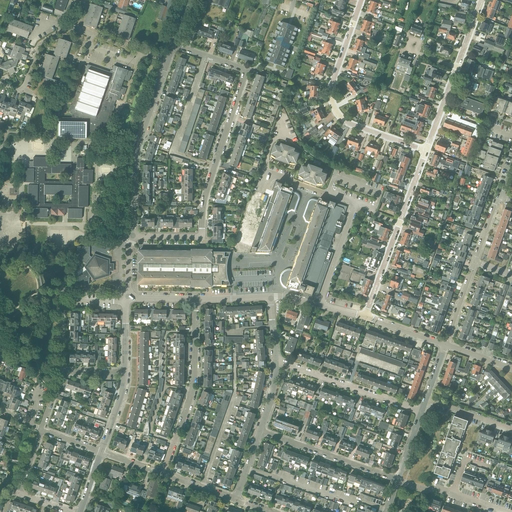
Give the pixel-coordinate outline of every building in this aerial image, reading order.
[(62,0),(57,0),(57,3),(54,9),(64,13),(68,2),(63,0),(62,0)] [(126,10),(128,0),(119,0),(118,7),(126,10)] [(169,0),(167,7),(162,5),(157,19),(167,22),(172,9),(175,0),(173,0),(169,0)] [(214,0),(214,4),(228,9),(230,0),(214,0)] [(468,8),(469,2),(467,1),(467,0),(462,0),(461,6),(464,7),(464,8),(464,9),(464,10),(465,10),(466,10),(467,10),(468,9),(468,8)] [(334,7),(345,11),(345,10),(346,7),(345,7),(346,5),(336,1),(334,7)] [(136,18),(137,15),(103,3),(102,6),(136,18)] [(488,7),(497,11),(498,11),(500,7),(497,6),(489,3),(488,7)] [(89,28),(89,27),(95,29),(102,8),(91,4),(83,26),(89,28)] [(44,5),(42,10),(52,14),(54,8),(44,5)] [(332,14),(343,17),(345,11),(334,7),(332,14)] [(367,12),(374,14),(374,16),(377,17),(378,14),(375,13),(376,9),(369,7),(367,12)] [(486,12),(484,17),(494,20),(495,21),(496,18),(493,17),(494,15),(486,12)] [(466,15),(456,13),(454,22),(464,25),(466,15)] [(117,36),(122,38),(122,39),(128,41),(135,19),(123,15),(117,36)] [(3,35),(9,19),(6,17),(0,34),(3,35)] [(33,27),(11,19),(6,31),(27,38),(29,32),(31,33),(33,27)] [(329,23),(332,24),(331,27),(338,30),(340,24),(333,22),(333,20),(330,19),(329,23)] [(371,23),(364,20),(362,26),(369,28),(371,25),(374,26),(375,23),(376,23),(376,24),(382,25),(383,22),(378,20),(377,20),(372,19),(371,22),(371,23)] [(193,29),(197,30),(196,33),(197,34),(196,35),(199,36),(200,35),(207,37),(209,30),(198,26),(200,21),(196,20),(193,29)] [(452,21),(443,20),(442,28),(450,29),(452,21)] [(298,28),(288,25),(281,22),(275,36),(276,37),(275,41),(274,41),(266,61),(283,68),(290,50),(289,50),(290,45),(291,46),(298,28)] [(490,34),(493,25),(487,22),(486,23),(482,22),(481,26),(480,26),(479,29),(480,29),(480,30),(490,34)] [(413,24),(410,32),(421,36),(423,30),(426,31),(428,25),(425,24),(423,28),(413,24)] [(360,31),(367,34),(367,35),(370,36),(371,33),(368,32),(369,28),(362,26),(360,31)] [(210,28),(209,30),(207,37),(213,39),(214,39),(216,39),(219,31),(210,28)] [(318,33),(314,32),(313,33),(328,37),(329,34),(324,33),(325,30),(320,29),(318,33)] [(446,34),(445,40),(450,41),(451,39),(454,40),(456,34),(450,32),(450,30),(448,29),(447,33),(446,33),(446,34)] [(401,48),(405,38),(400,36),(401,33),(394,30),(392,34),(396,35),(392,45),(401,48)] [(313,32),(312,33),(309,32),(307,41),(310,42),(312,38),(321,41),(322,39),(327,40),(328,37),(313,33),(313,32)] [(499,36),(497,36),(494,43),(503,47),(506,39),(508,40),(511,32),(509,32),(508,34),(504,33),(504,35),(500,34),(499,36)] [(384,36),(383,36),(380,43),(387,45),(390,36),(385,34),(384,36)] [(234,42),(235,42),(234,45),(239,47),(241,41),(242,36),(240,35),(238,40),(235,39),(234,42)] [(41,76),(40,78),(57,84),(58,81),(52,79),(59,58),(65,60),(71,43),(77,45),(78,42),(65,38),(64,40),(59,39),(53,57),(47,55),(40,75),(41,76)] [(322,43),(325,44),(324,48),(331,50),(333,45),(326,42),(326,41),(323,40),(322,43)] [(474,46),(472,51),(482,55),(483,55),(485,50),(486,51),(487,49),(488,46),(493,48),(495,44),(494,43),(486,40),(484,45),(478,43),(477,47),(474,46)] [(217,48),(220,48),(219,51),(231,55),(234,48),(219,43),(217,48)] [(25,49),(15,45),(13,51),(27,56),(28,54),(24,52),(25,49)] [(356,45),(354,50),(358,51),(356,55),(365,58),(368,60),(369,55),(364,54),(366,48),(363,47),(356,45)] [(442,46),(439,52),(442,53),(449,56),(449,55),(450,55),(450,53),(451,50),(444,47),(442,46)] [(10,56),(13,57),(18,59),(21,60),(22,57),(26,58),(27,56),(13,51),(10,56)] [(254,55),(241,51),(238,58),(252,63),(253,60),(255,60),(256,60),(257,57),(256,56),(254,55)] [(402,54),(398,65),(408,69),(406,73),(410,75),(412,68),(409,67),(412,58),(402,54)] [(195,69),(196,67),(185,63),(188,57),(183,55),(182,58),(180,57),(178,63),(185,65),(184,66),(187,67),(191,68),(191,67),(195,69)] [(13,57),(12,59),(8,61),(13,73),(15,72),(13,68),(15,67),(18,59),(13,57)] [(349,64),(356,66),(359,68),(360,64),(361,64),(362,61),(356,59),(355,60),(351,58),(349,64)] [(377,63),(365,58),(363,63),(375,67),(377,63)] [(465,67),(465,68),(465,69),(472,72),(473,68),(476,69),(478,65),(475,64),(476,62),(468,59),(466,65),(466,66),(465,67)] [(312,67),(316,68),(316,69),(324,71),(326,66),(322,65),(323,63),(321,62),(315,60),(315,61),(314,61),(312,67)] [(0,66),(0,68),(7,71),(9,70),(11,74),(13,73),(8,61),(3,63),(1,63),(0,66)] [(184,66),(185,65),(178,63),(176,68),(183,71),(186,72),(187,67),(184,66)] [(114,66),(112,70),(111,70),(110,72),(88,64),(87,66),(84,65),(81,74),(82,75),(72,105),(71,105),(68,111),(70,112),(70,113),(72,114),(72,118),(58,118),(58,138),(86,139),(86,132),(96,133),(97,129),(107,133),(110,125),(109,125),(115,106),(114,106),(115,103),(114,103),(116,100),(119,101),(121,94),(124,95),(126,89),(121,87),(124,80),(129,82),(132,72),(114,66)] [(347,69),(354,72),(353,73),(357,74),(358,71),(355,70),(356,66),(349,64),(347,69)] [(425,75),(424,79),(427,80),(431,81),(432,79),(431,79),(432,77),(434,77),(440,80),(442,74),(436,72),(437,69),(431,67),(428,76),(425,75)] [(497,74),(493,72),(480,67),(477,77),(490,81),(490,82),(493,84),(497,74)] [(174,74),(181,77),(183,71),(176,68),(174,74)] [(209,68),(207,75),(209,75),(212,77),(211,79),(213,80),(217,70),(211,68),(211,69),(209,68)] [(291,79),(294,71),(288,69),(285,78),(291,79)] [(217,70),(213,80),(213,81),(216,81),(217,78),(220,79),(223,72),(217,70)] [(366,75),(364,80),(371,82),(373,78),(374,78),(375,73),(367,71),(366,75)] [(226,81),(228,74),(223,72),(220,79),(226,81)] [(260,75),(257,74),(255,80),(263,83),(265,78),(267,79),(268,75),(260,73),(260,75)] [(174,74),(172,80),(179,82),(182,83),(184,78),(181,77),(174,74)] [(234,76),(228,74),(226,81),(232,84),(232,83),(233,84),(236,78),(234,77),(234,76)] [(469,89),(470,88),(477,90),(479,84),(476,84),(478,79),(472,77),(471,82),(463,79),(460,90),(464,91),(465,89),(468,90),(468,89),(469,89)] [(351,80),(353,82),(346,87),(350,91),(356,86),(354,83),(356,82),(354,79),(351,80)] [(170,85),(177,88),(179,82),(172,80),(170,85)] [(253,86),(261,89),(263,83),(255,80),(253,86)] [(356,86),(350,91),(353,95),(356,93),(359,96),(365,93),(363,88),(364,88),(361,87),(358,84),(356,86)] [(491,93),(494,87),(487,84),(485,91),(491,93)] [(176,91),(182,93),(188,95),(189,93),(187,92),(183,90),(183,91),(177,88),(170,85),(168,91),(175,94),(176,91)] [(365,93),(373,89),(371,85),(364,88),(363,88),(365,93)] [(251,92),(259,95),(261,89),(253,86),(251,92)] [(427,91),(423,90),(435,94),(437,89),(428,86),(427,91)] [(424,97),(419,95),(417,98),(425,101),(427,97),(433,99),(435,94),(423,90),(422,94),(425,95),(424,97)] [(249,98),(257,100),(259,95),(251,92),(249,98)] [(18,106),(16,113),(21,115),(28,96),(26,95),(23,102),(20,101),(18,106)] [(227,98),(219,95),(218,101),(225,104),(227,98)] [(21,115),(20,120),(22,121),(24,116),(25,112),(29,113),(32,106),(29,105),(31,98),(28,96),(21,115)] [(173,98),(166,96),(164,102),(174,105),(176,100),(173,99),(173,98)] [(363,98),(364,99),(356,101),(357,106),(365,105),(364,101),(367,100),(366,97),(363,98)] [(511,115),(511,103),(495,97),(494,100),(493,103),(492,105),(491,108),(511,115)] [(247,104),(255,106),(257,100),(249,98),(247,104)] [(462,100),(461,102),(459,107),(481,115),(485,105),(466,98),(465,101),(462,100)] [(10,103),(7,102),(3,113),(9,115),(14,99),(12,99),(10,103)] [(17,100),(14,99),(9,115),(14,118),(16,113),(18,106),(15,105),(17,100)] [(216,107),(223,109),(225,104),(218,101),(216,107)] [(172,111),(174,105),(164,102),(162,107),(172,111)] [(419,106),(417,104),(416,108),(428,112),(430,106),(423,104),(420,103),(419,106)] [(255,106),(247,104),(245,110),(253,112),(255,106)] [(303,115),(309,112),(306,106),(303,107),(299,108),(300,111),(301,111),(303,115)] [(170,117),(172,111),(162,107),(160,113),(170,117)] [(214,113),(221,115),(223,109),(216,107),(214,113)] [(310,112),(311,115),(314,113),(316,117),(323,113),(320,108),(313,112),(313,110),(310,112)] [(408,111),(407,114),(414,117),(419,118),(420,116),(426,118),(428,112),(416,108),(415,108),(414,110),(417,111),(416,114),(415,114),(413,113),(414,113),(408,111)] [(253,112),(245,110),(243,115),(251,118),(253,112)] [(446,120),(443,127),(444,127),(456,132),(459,124),(461,125),(463,119),(460,118),(461,114),(453,111),(452,115),(448,113),(446,120)] [(158,119),(165,121),(165,122),(168,123),(170,117),(160,113),(158,119)] [(212,118),(219,121),(221,115),(214,113),(212,118)] [(316,117),(317,120),(315,121),(316,124),(319,123),(318,121),(325,118),(323,113),(316,117)] [(406,114),(403,123),(422,131),(423,127),(424,127),(424,125),(424,124),(417,121),(412,120),(413,117),(406,114)] [(384,118),(381,117),(378,124),(383,126),(386,119),(388,119),(389,116),(385,115),(384,118)] [(212,118),(210,124),(217,127),(219,121),(212,118)] [(165,121),(158,119),(156,124),(163,127),(165,122),(165,121)] [(459,124),(456,132),(469,137),(476,140),(482,125),(463,119),(461,125),(459,124)] [(206,126),(209,127),(208,130),(215,132),(217,127),(210,124),(207,123),(206,126)] [(241,129),(249,132),(251,133),(253,128),(252,127),(251,126),(243,123),(241,129)] [(403,123),(400,130),(410,133),(411,132),(419,137),(419,136),(420,136),(420,135),(421,135),(421,133),(421,132),(422,131),(403,123)] [(161,133),(162,130),(175,134),(176,132),(173,131),(174,130),(170,129),(170,130),(163,127),(156,124),(154,130),(161,133)] [(308,132),(305,135),(307,139),(311,136),(318,131),(315,127),(308,132)] [(332,127),(329,131),(328,130),(324,135),(327,137),(329,134),(332,136),(334,134),(337,130),(332,127)] [(241,129),(239,135),(247,138),(249,138),(251,133),(249,132),(241,129)] [(318,138),(323,134),(325,132),(322,129),(319,131),(315,134),(317,137),(318,138)] [(330,139),(328,142),(333,146),(335,143),(336,143),(338,140),(341,137),(340,136),(341,134),(337,130),(334,134),(332,136),(330,139)] [(205,140),(212,142),(214,136),(207,134),(205,140)] [(160,137),(153,135),(151,141),(158,143),(160,137)] [(237,141),(245,143),(247,138),(239,135),(237,141)] [(346,142),(346,143),(344,147),(347,148),(348,145),(352,146),(354,139),(349,137),(347,142),(346,142)] [(465,148),(462,155),(470,157),(476,140),(469,137),(466,145),(464,144),(463,147),(465,148)] [(203,145),(210,148),(212,142),(205,140),(203,145)] [(149,146),(156,149),(158,143),(151,141),(149,146)] [(235,147),(243,149),(245,143),(237,141),(235,147)] [(446,149),(447,149),(447,150),(449,150),(450,148),(448,147),(449,145),(445,143),(444,144),(438,142),(436,149),(445,152),(446,149)] [(495,143),(493,142),(492,142),(483,167),(494,171),(503,146),(501,145),(498,144),(495,143)] [(360,154),(358,160),(362,161),(364,154),(366,154),(367,151),(371,153),(374,145),(368,143),(367,147),(366,147),(365,150),(362,149),(360,154)] [(276,159),(289,164),(289,163),(295,164),(299,153),(294,149),(282,144),(282,145),(275,144),(271,155),(277,159),(276,159)] [(210,148),(203,145),(201,151),(208,154),(210,148)] [(334,146),(328,157),(333,160),(339,148),(335,146),(335,147),(334,146)] [(243,149),(235,147),(233,153),(241,155),(243,149)] [(200,154),(199,157),(206,160),(208,154),(201,151),(200,151),(199,153),(200,154)] [(145,158),(152,160),(154,154),(147,152),(145,158)] [(402,152),(399,161),(402,162),(409,165),(411,159),(407,158),(408,154),(402,152)] [(231,159),(239,161),(241,155),(233,153),(231,159)] [(454,168),(457,169),(459,164),(465,166),(466,164),(447,157),(446,161),(443,160),(440,159),(441,157),(434,155),(432,160),(451,167),(454,168)] [(172,160),(182,163),(188,165),(189,161),(174,156),(172,160)] [(33,218),(47,218),(48,214),(51,214),(51,216),(65,216),(65,212),(68,212),(68,218),(82,219),(82,207),(88,207),(88,186),(85,186),(85,184),(92,184),(92,177),(77,177),(77,170),(73,170),(73,168),(71,168),(71,166),(71,164),(56,164),(52,164),(52,166),(47,165),(47,158),(33,158),(33,162),(33,169),(29,169),(24,169),(24,183),(31,183),(31,185),(28,185),(28,206),(34,206),(33,218)] [(73,170),(77,170),(77,177),(92,177),(92,170),(84,170),(84,158),(77,158),(77,166),(71,166),(71,168),(73,168),(73,170)] [(229,165),(237,167),(239,161),(231,159),(229,165)] [(379,161),(377,168),(376,169),(380,171),(381,171),(384,162),(382,162),(382,161),(380,160),(379,161)] [(441,167),(450,170),(450,171),(451,171),(452,171),(453,171),(454,169),(454,168),(451,167),(432,160),(430,165),(437,168),(440,169),(441,167)] [(400,168),(407,171),(409,165),(402,162),(400,168)] [(304,180),(317,184),(323,185),(327,174),(322,170),(309,165),(309,166),(303,165),(299,176),(304,180)] [(393,169),(392,172),(397,174),(404,176),(407,171),(400,168),(398,171),(393,169)] [(380,171),(376,169),(372,181),(376,182),(380,171)] [(482,178),(483,179),(482,182),(490,185),(492,179),(487,177),(488,173),(478,169),(476,173),(482,176),(482,178)] [(435,179),(437,180),(437,181),(439,182),(440,178),(439,177),(440,175),(438,174),(439,171),(434,170),(433,173),(428,171),(426,175),(435,178),(435,179)] [(224,173),(222,179),(226,181),(233,183),(236,175),(225,171),(225,173),(224,173)] [(394,180),(395,180),(394,183),(400,185),(401,182),(402,182),(404,176),(397,174),(392,172),(390,178),(393,179),(394,180)] [(225,187),(228,188),(231,189),(233,183),(226,181),(222,179),(220,185),(225,187)] [(298,195),(297,194),(296,194),(292,192),(293,190),(282,186),(282,184),(279,183),(279,182),(275,181),(272,190),(274,191),(264,218),(263,223),(261,222),(255,238),(252,246),(254,247),(252,253),(271,253),(286,210),(288,211),(292,209),(294,210),(298,199),(299,198),(299,197),(298,196),(298,195)] [(482,182),(481,185),(479,185),(478,187),(488,191),(490,185),(482,182)] [(220,185),(218,191),(226,194),(228,188),(225,187),(220,185)] [(420,192),(428,195),(431,196),(434,197),(436,193),(442,196),(444,191),(440,190),(434,188),(433,190),(422,186),(420,192)] [(475,193),(476,193),(486,197),(488,191),(478,187),(477,189),(475,193)] [(216,197),(217,198),(215,203),(226,204),(229,195),(226,194),(218,191),(216,197)] [(383,197),(389,200),(389,201),(400,205),(403,198),(385,191),(383,197)] [(476,193),(474,199),(484,202),(486,197),(476,193)] [(147,202),(147,205),(151,205),(153,205),(153,196),(151,196),(144,196),(144,202),(147,202)] [(388,209),(393,211),(397,213),(397,212),(398,212),(400,205),(389,201),(389,200),(383,197),(381,202),(385,204),(385,203),(390,204),(388,209)] [(418,204),(430,209),(432,205),(434,206),(436,201),(428,198),(427,201),(420,198),(420,199),(419,199),(418,201),(419,202),(418,204)] [(472,198),(470,204),(474,205),(482,208),(484,202),(474,199),(472,198)] [(299,290),(299,291),(312,296),(313,292),(319,294),(330,261),(333,253),(328,251),(319,248),(324,233),(326,230),(339,235),(346,216),(344,215),(347,207),(335,202),(334,203),(331,202),(330,204),(329,204),(329,203),(319,199),(318,201),(314,200),(313,200),(312,200),(311,201),(310,201),(309,202),(309,203),(304,216),(306,221),(310,222),(293,271),(291,270),(290,270),(288,270),(287,271),(286,271),(284,272),(283,273),(282,274),(282,276),(281,279),(281,280),(282,282),(282,283),(283,284),(284,285),(285,286),(286,287),(287,288),(299,290)] [(415,206),(414,209),(415,209),(415,210),(421,213),(420,215),(428,218),(430,213),(429,213),(430,209),(418,204),(417,204),(416,207),(415,206)] [(212,208),(214,208),(214,214),(222,214),(222,208),(223,208),(223,205),(213,205),(212,208)] [(474,205),(473,209),(471,208),(470,210),(470,211),(480,214),(482,208),(474,205)] [(480,214),(470,211),(470,210),(468,217),(470,217),(478,220),(480,214)] [(501,218),(508,221),(510,214),(504,212),(501,218)] [(214,220),(213,220),(212,224),(223,224),(223,220),(222,220),(222,214),(214,214),(214,220)] [(411,222),(420,225),(421,226),(423,227),(425,223),(426,223),(428,218),(420,215),(419,218),(413,216),(412,217),(411,216),(410,219),(411,219),(411,222)] [(167,227),(173,227),(173,228),(176,228),(177,217),(174,217),(174,216),(167,216),(167,218),(167,227)] [(148,226),(154,226),(154,227),(158,227),(158,217),(154,217),(154,218),(148,218),(148,226)] [(161,217),(158,217),(158,227),(161,228),(161,227),(167,227),(167,218),(161,218),(161,217)] [(180,217),(177,217),(176,228),(180,228),(180,227),(186,227),(186,219),(180,218),(180,217)] [(468,217),(466,222),(476,226),(478,220),(470,217),(468,217)] [(507,223),(509,224),(509,226),(511,227),(511,222),(508,221),(501,218),(499,225),(506,227),(507,223)] [(375,229),(379,231),(382,232),(389,234),(390,230),(384,228),(383,229),(382,228),(384,223),(375,219),(373,223),(376,224),(375,229)] [(409,229),(413,230),(412,233),(422,237),(424,232),(419,230),(421,226),(420,225),(411,222),(410,222),(411,223),(410,225),(409,225),(408,227),(409,228),(409,229)] [(213,233),(221,233),(221,234),(226,234),(226,229),(225,228),(224,227),(223,227),(223,224),(212,224),(212,227),(213,227),(213,233)] [(499,225),(497,231),(503,234),(505,235),(506,233),(506,232),(504,232),(506,227),(499,225)] [(379,239),(372,236),(371,240),(378,243),(380,239),(386,242),(389,234),(382,232),(379,231),(375,229),(379,231),(377,234),(381,236),(379,239)] [(459,234),(459,237),(462,238),(464,239),(471,241),(473,236),(470,235),(471,232),(465,230),(463,236),(459,234)] [(494,238),(501,240),(503,234),(497,231),(494,238)] [(409,234),(404,232),(402,238),(413,242),(415,237),(418,237),(419,239),(420,239),(422,239),(423,237),(422,237),(412,233),(410,232),(409,234)] [(213,239),(212,239),(212,243),(223,243),(223,239),(221,239),(221,234),(221,233),(213,233),(213,239)] [(459,237),(457,240),(459,241),(458,244),(462,245),(469,247),(471,241),(464,239),(462,238),(459,237)] [(400,244),(408,247),(410,247),(412,246),(413,242),(402,238),(400,244)] [(501,240),(494,238),(492,244),(505,249),(506,246),(502,245),(503,244),(500,243),(501,240)] [(430,249),(431,249),(435,251),(438,243),(429,240),(426,247),(427,247),(428,247),(430,249)] [(458,244),(457,246),(459,247),(458,250),(460,251),(467,253),(469,247),(462,245),(458,244)] [(496,253),(497,251),(500,252),(501,249),(505,250),(505,249),(492,244),(490,251),(496,253)] [(84,267),(86,269),(90,275),(93,280),(110,275),(110,271),(112,271),(112,263),(110,263),(110,259),(94,253),(91,258),(89,256),(90,247),(77,246),(77,257),(86,264),(84,267)] [(430,253),(428,252),(427,256),(433,258),(435,251),(431,249),(430,249),(428,247),(427,247),(426,247),(426,248),(431,250),(430,253)] [(227,266),(228,262),(229,257),(231,252),(230,252),(212,252),(212,250),(192,250),(192,251),(139,251),(138,284),(191,285),(191,286),(212,287),(212,285),(230,285),(230,286),(231,285),(229,281),(228,276),(227,271),(227,266)] [(372,258),(375,259),(380,261),(383,252),(378,251),(375,250),(372,258)] [(457,253),(456,255),(458,256),(465,258),(467,253),(460,251),(458,250),(457,253)] [(490,251),(487,258),(502,263),(502,260),(497,258),(498,257),(495,256),(496,253),(490,251)] [(392,266),(397,268),(397,267),(401,269),(402,264),(403,261),(400,259),(395,257),(392,266)] [(371,258),(367,269),(375,272),(377,269),(380,261),(375,259),(372,258),(371,258)] [(449,263),(453,264),(452,267),(461,270),(463,264),(451,260),(449,263)] [(444,268),(443,270),(447,271),(459,275),(461,270),(452,267),(451,270),(447,269),(444,268)] [(415,275),(411,274),(412,271),(409,270),(408,272),(398,268),(397,272),(414,278),(415,275)] [(77,276),(76,284),(89,284),(89,277),(88,276),(90,275),(86,269),(77,276)] [(447,278),(443,276),(442,279),(449,282),(450,279),(457,281),(459,275),(447,271),(446,274),(448,275),(447,278)] [(394,277),(393,277),(392,281),(399,283),(401,278),(396,276),(394,275),(394,277)] [(481,276),(479,282),(491,286),(493,287),(494,284),(489,282),(490,279),(481,276)] [(362,286),(365,287),(365,286),(370,288),(373,280),(368,278),(368,279),(365,278),(362,286)] [(392,287),(397,289),(402,291),(404,286),(399,284),(399,283),(392,281),(390,285),(391,285),(390,286),(392,287)] [(443,291),(446,292),(452,294),(454,288),(448,286),(449,283),(443,281),(442,284),(445,285),(444,288),(441,287),(440,290),(444,291),(443,291)] [(479,282),(477,287),(486,290),(487,288),(490,289),(491,286),(479,282)] [(477,287),(475,293),(487,297),(490,298),(491,295),(485,293),(486,290),(477,287)] [(403,292),(402,295),(416,300),(418,301),(419,298),(417,297),(403,292)] [(393,295),(388,293),(385,302),(390,304),(391,301),(392,301),(393,299),(392,298),(393,295)] [(402,295),(401,298),(415,303),(416,304),(418,301),(416,300),(402,295)] [(438,298),(433,297),(432,300),(448,305),(450,300),(444,297),(439,296),(438,298)] [(477,306),(476,308),(486,312),(487,309),(480,307),(482,302),(480,301),(473,299),(471,304),(477,306)] [(432,300),(431,303),(436,304),(435,307),(437,308),(440,309),(446,311),(448,305),(432,300)] [(382,310),(387,312),(390,304),(385,302),(382,310)] [(223,310),(224,315),(224,318),(225,320),(227,320),(227,315),(230,315),(230,318),(233,318),(232,307),(227,308),(227,310),(223,310)] [(142,318),(142,320),(151,320),(151,309),(148,309),(148,310),(142,310),(142,318)] [(155,309),(151,309),(151,320),(160,320),(160,318),(161,318),(161,310),(155,310),(155,309)] [(161,318),(167,318),(167,320),(170,320),(170,309),(167,309),(167,310),(161,310),(161,318)] [(174,309),(170,309),(170,320),(173,320),(173,319),(179,319),(179,310),(174,310),(174,309)] [(286,317),(287,317),(285,321),(290,322),(291,318),(296,320),(298,314),(288,310),(286,317)] [(474,318),(476,318),(476,319),(478,314),(478,311),(475,310),(475,312),(469,310),(467,315),(474,318)] [(73,313),(70,313),(70,319),(81,320),(81,317),(78,317),(78,314),(81,314),(81,311),(73,311),(73,313)] [(434,316),(433,319),(436,320),(442,322),(444,317),(432,312),(431,315),(434,316)] [(88,322),(88,325),(90,325),(94,325),(94,322),(97,322),(98,314),(91,313),(91,314),(89,314),(88,320),(88,322)] [(306,315),(306,316),(305,316),(304,316),(302,321),(299,320),(296,329),(297,329),(302,331),(303,331),(302,331),(304,325),(308,326),(310,318),(309,317),(309,316),(308,316),(307,316),(307,315),(306,315)] [(474,318),(467,315),(465,321),(471,323),(473,320),(480,323),(481,320),(476,319),(476,318),(474,318)] [(317,320),(313,330),(318,332),(318,329),(322,330),(322,329),(327,330),(329,323),(332,324),(334,319),(331,318),(329,323),(324,321),(324,323),(320,321),(320,320),(318,319),(317,320)] [(429,321),(428,324),(440,328),(442,322),(436,320),(433,319),(432,322),(429,321)] [(465,321),(463,327),(473,330),(478,332),(479,329),(470,326),(471,323),(465,321)] [(338,322),(336,328),(335,330),(341,332),(344,324),(338,322)] [(344,324),(341,332),(347,334),(349,326),(344,324)] [(430,328),(429,331),(438,334),(440,328),(428,324),(427,326),(430,328)] [(355,328),(349,326),(347,334),(353,336),(355,328)] [(473,330),(463,327),(461,332),(470,335),(471,336),(473,330)] [(358,338),(361,330),(355,328),(353,336),(358,338)] [(371,332),(368,330),(362,346),(368,348),(369,345),(374,347),(376,343),(379,334),(379,333),(372,331),(371,332)] [(70,332),(69,338),(72,338),(72,342),(81,342),(87,342),(87,339),(82,339),(82,336),(81,336),(78,336),(78,332),(70,332)] [(461,332),(459,338),(468,341),(469,338),(470,335),(461,332)] [(312,336),(303,333),(301,338),(310,341),(312,336)] [(379,334),(376,343),(381,345),(382,343),(384,336),(379,334)] [(297,339),(290,337),(285,351),(293,353),(297,339)] [(388,344),(387,346),(390,347),(390,345),(394,346),(396,340),(390,338),(388,344)] [(303,354),(299,353),(297,359),(303,361),(305,355),(307,349),(305,348),(303,354)] [(423,355),(421,354),(422,351),(414,348),(412,354),(416,356),(419,357),(422,358),(428,360),(430,354),(424,352),(423,355)] [(311,357),(310,357),(308,363),(314,365),(316,359),(317,356),(312,354),(311,354),(311,355),(311,357)] [(329,368),(332,360),(326,358),(323,366),(329,368)] [(332,360),(329,368),(335,370),(338,363),(339,360),(333,358),(332,360)] [(344,365),(341,372),(347,374),(349,368),(350,367),(351,367),(353,362),(354,361),(353,361),(350,360),(349,361),(347,366),(344,365)] [(458,368),(460,362),(454,360),(453,362),(450,361),(448,367),(454,370),(454,369),(457,370),(460,372),(468,374),(470,368),(466,367),(465,369),(462,369),(458,368)] [(344,365),(338,363),(335,370),(341,372),(344,365)] [(472,373),(470,378),(479,381),(481,374),(481,375),(478,374),(481,367),(474,365),(472,373)] [(411,369),(417,371),(416,375),(422,377),(424,371),(412,367),(411,369)] [(17,379),(16,381),(21,383),(22,381),(22,380),(23,378),(25,379),(25,377),(26,374),(25,374),(26,372),(25,372),(26,371),(25,369),(22,368),(21,372),(18,379),(17,379)] [(486,375),(489,378),(484,383),(486,385),(488,382),(495,375),(491,371),(486,369),(484,374),(486,375)] [(450,381),(456,383),(459,384),(460,382),(454,380),(455,376),(452,375),(446,373),(444,379),(450,381)] [(488,382),(492,386),(493,386),(499,380),(495,375),(488,382)] [(176,385),(173,384),(173,387),(180,388),(180,385),(184,385),(184,378),(173,378),(173,381),(176,381),(176,385)] [(68,380),(65,388),(71,390),(74,382),(68,380)] [(285,382),(282,390),(286,391),(291,393),(292,391),(295,382),(290,380),(289,384),(285,382)] [(499,380),(493,386),(495,389),(488,395),(490,397),(494,393),(503,384),(499,380)] [(10,383),(5,381),(1,391),(6,393),(10,383)] [(298,390),(303,392),(306,383),(301,381),(300,384),(298,390)] [(10,383),(6,393),(11,395),(13,389),(14,389),(15,386),(16,384),(10,382),(10,383)] [(74,382),(71,390),(77,392),(80,384),(74,382)] [(295,382),(292,391),(297,393),(298,390),(300,384),(295,382)] [(303,392),(302,395),(307,397),(308,395),(311,385),(306,383),(303,392)] [(80,384),(77,392),(83,394),(86,386),(80,384)] [(503,384),(494,393),(496,395),(498,393),(501,395),(507,389),(503,384)] [(311,385),(308,395),(313,397),(314,395),(317,387),(311,385)] [(19,400),(23,389),(15,386),(14,389),(13,389),(11,395),(10,398),(19,401),(19,400)] [(89,396),(92,388),(86,386),(83,394),(89,396)] [(100,395),(103,396),(102,397),(110,400),(112,394),(106,392),(107,389),(103,387),(100,395)] [(147,391),(139,388),(137,394),(145,397),(147,391)] [(320,395),(319,397),(325,399),(328,390),(322,388),(320,395)] [(408,398),(414,400),(416,394),(410,392),(404,390),(399,388),(398,394),(401,395),(402,391),(406,393),(406,394),(409,395),(408,398)] [(507,397),(511,393),(507,389),(501,395),(498,397),(501,400),(500,400),(502,402),(507,397)] [(325,399),(328,400),(327,404),(329,405),(331,401),(334,392),(328,390),(325,399)] [(171,397),(173,398),(173,399),(181,401),(183,395),(173,391),(171,397)] [(212,394),(204,391),(202,397),(209,400),(210,397),(211,397),(212,394)] [(334,392),(331,401),(336,403),(339,394),(334,392)] [(135,401),(143,403),(145,397),(137,394),(135,401)] [(336,403),(340,404),(338,408),(341,409),(343,403),(345,396),(339,394),(336,403)] [(475,394),(468,400),(471,404),(478,398),(475,394)] [(61,400),(59,406),(67,409),(69,403),(76,405),(77,402),(62,397),(61,400)] [(100,403),(108,406),(110,400),(102,397),(100,403)] [(181,401),(173,399),(173,398),(171,397),(169,403),(168,403),(179,407),(181,401)] [(203,406),(204,405),(208,406),(209,404),(208,404),(209,400),(202,397),(200,403),(201,404),(201,405),(203,406)] [(6,399),(4,398),(3,401),(18,406),(19,401),(10,398),(9,400),(8,400),(8,402),(5,401),(6,399)] [(348,407),(352,409),(348,420),(352,421),(354,415),(356,410),(354,409),(356,400),(351,398),(348,407)] [(2,403),(7,405),(6,408),(16,411),(18,406),(3,401),(2,403)] [(133,407),(141,410),(143,403),(135,401),(133,407)] [(360,409),(359,411),(365,413),(368,405),(362,402),(360,409)] [(98,409),(106,412),(108,406),(100,403),(98,409)] [(167,406),(170,407),(169,410),(177,413),(179,407),(168,403),(167,406)] [(306,409),(306,411),(308,412),(311,413),(312,409),(313,406),(305,403),(304,405),(303,408),(306,409)] [(368,414),(368,415),(368,417),(370,417),(373,406),(368,405),(365,413),(368,414)] [(57,412),(64,414),(67,409),(59,406),(57,412)] [(379,408),(373,406),(370,417),(370,418),(371,415),(374,416),(374,417),(376,417),(379,408)] [(131,413),(139,416),(141,410),(133,407),(131,413)] [(385,411),(379,408),(376,417),(382,419),(383,417),(385,411)] [(96,415),(104,418),(106,412),(98,409),(96,415)] [(309,419),(306,425),(309,426),(310,425),(311,425),(315,414),(319,416),(320,413),(315,410),(312,409),(311,413),(310,415),(309,417),(309,419)] [(177,413),(169,410),(167,416),(175,419),(177,413)] [(204,413),(197,410),(195,416),(204,419),(206,416),(203,415),(204,413)] [(55,417),(62,420),(64,414),(57,412),(55,417)] [(256,414),(249,412),(247,418),(254,420),(256,414)] [(72,424),(75,425),(73,431),(79,433),(81,425),(76,423),(79,414),(76,413),(74,419),(72,424)] [(129,420),(137,422),(139,416),(131,413),(129,420)] [(399,413),(397,419),(399,420),(406,422),(408,416),(399,413)] [(458,450),(469,419),(455,414),(444,445),(458,450)] [(175,419),(167,416),(165,422),(173,425),(175,419)] [(204,419),(195,416),(193,421),(200,424),(202,419),(204,420),(204,419)] [(53,423),(60,426),(62,420),(55,417),(53,423)] [(85,426),(81,425),(79,433),(85,435),(87,427),(90,422),(89,422),(90,418),(88,417),(87,421),(85,426)] [(279,418),(277,417),(274,426),(280,428),(283,420),(282,420),(279,419),(279,418)] [(283,420),(280,428),(286,430),(289,421),(289,420),(283,417),(282,420),(283,420)] [(0,424),(6,427),(8,421),(0,418),(0,424)] [(254,420),(247,418),(245,423),(252,426),(254,420)] [(397,419),(396,419),(394,425),(404,428),(406,422),(399,420),(397,419)] [(137,422),(129,420),(127,426),(135,429),(137,422)] [(202,425),(200,424),(193,421),(191,427),(200,431),(202,425)] [(291,422),(289,421),(286,430),(292,432),(294,425),(294,424),(291,423),(291,422)] [(321,430),(315,428),(312,438),(318,440),(320,434),(322,434),(325,426),(327,422),(324,421),(321,430)] [(173,425),(165,422),(163,428),(171,431),(173,425)] [(294,424),(294,425),(292,432),(298,434),(299,430),(301,430),(303,424),(295,422),(294,424)] [(243,429),(250,431),(252,426),(245,423),(243,429)] [(322,434),(325,435),(322,442),(329,444),(331,437),(332,434),(326,432),(328,427),(325,426),(322,434)] [(87,427),(85,435),(90,437),(93,429),(87,427)] [(94,427),(93,429),(90,437),(96,439),(97,436),(100,437),(102,432),(99,431),(100,429),(94,427)] [(171,431),(163,428),(160,427),(159,430),(162,431),(160,436),(167,439),(168,437),(171,431)] [(200,431),(191,427),(189,433),(198,436),(200,431)] [(311,428),(309,427),(305,436),(312,438),(315,428),(312,427),(311,428)] [(334,438),(331,437),(329,444),(335,446),(337,439),(340,440),(344,428),(341,427),(339,435),(336,434),(334,438)] [(240,431),(242,432),(241,434),(248,437),(250,431),(243,429),(240,428),(239,430),(240,431)] [(340,440),(342,441),(339,448),(345,450),(348,443),(349,440),(343,438),(345,433),(347,428),(344,428),(340,440)] [(476,441),(485,444),(486,442),(489,431),(486,430),(483,430),(482,433),(479,432),(476,441)] [(489,431),(486,442),(491,444),(491,446),(494,447),(496,440),(493,439),(495,434),(493,433),(493,432),(489,431)] [(198,436),(189,433),(187,438),(196,442),(198,437),(198,436)] [(391,433),(390,436),(389,439),(399,442),(401,436),(391,433)] [(117,434),(113,445),(119,448),(122,439),(119,438),(120,435),(117,434)] [(248,437),(241,434),(239,440),(246,443),(248,437)] [(129,448),(132,449),(131,452),(136,454),(139,445),(136,444),(137,442),(134,441),(135,438),(136,436),(134,435),(133,437),(132,437),(131,440),(129,448)] [(349,440),(348,443),(345,450),(352,452),(354,445),(356,446),(359,436),(357,435),(354,442),(349,440)] [(356,446),(358,447),(356,454),(362,456),(366,446),(360,444),(362,439),(362,437),(359,436),(356,446)] [(499,441),(496,440),(494,447),(502,450),(507,437),(503,436),(503,437),(501,436),(499,441)] [(122,439),(119,448),(125,450),(126,447),(129,448),(131,440),(129,440),(129,438),(127,437),(126,440),(122,439)] [(510,439),(507,437),(502,450),(508,452),(507,454),(510,455),(511,453),(511,449),(511,443),(511,441),(511,439),(510,439)] [(184,444),(187,445),(187,448),(193,450),(194,447),(192,446),(194,441),(196,442),(187,438),(184,444)] [(389,439),(392,440),(390,446),(397,448),(399,442),(389,439)] [(246,443),(239,440),(237,446),(244,448),(246,443)] [(48,444),(46,443),(44,449),(51,451),(54,443),(49,441),(48,444)] [(366,446),(362,456),(368,458),(371,451),(373,452),(374,450),(375,445),(376,443),(374,442),(372,448),(366,446)] [(149,447),(146,454),(149,455),(148,458),(154,460),(157,451),(158,449),(158,448),(152,446),(153,444),(150,443),(148,447),(149,447)] [(264,448),(273,452),(275,446),(266,443),(264,448)] [(145,447),(139,445),(136,454),(142,456),(143,453),(146,454),(149,447),(148,447),(146,446),(145,447)] [(458,450),(444,445),(433,476),(447,481),(458,450)] [(262,454),(271,458),(273,452),(264,448),(262,454)] [(49,457),(54,459),(58,460),(59,458),(50,455),(51,451),(44,449),(42,455),(49,457)] [(233,449),(231,455),(240,458),(243,452),(235,450),(233,449)] [(66,450),(65,454),(62,453),(61,455),(60,459),(68,462),(69,460),(72,452),(66,450)] [(282,455),(281,457),(281,459),(289,462),(292,452),(287,450),(286,453),(283,452),(283,453),(282,455)] [(157,451),(154,460),(160,462),(163,453),(157,451)] [(72,452),(69,460),(75,462),(78,454),(72,452)] [(292,452),(289,462),(295,464),(296,461),(295,461),(298,454),(292,452)] [(384,458),(385,459),(392,462),(395,456),(387,453),(387,454),(384,453),(383,458),(383,459),(384,459),(384,458)] [(75,462),(74,465),(80,467),(81,464),(83,456),(78,454),(75,462)] [(262,454),(260,460),(267,462),(267,463),(269,463),(271,458),(262,454)] [(295,461),(296,461),(295,464),(298,465),(300,466),(301,463),(304,456),(298,454),(295,461)] [(49,457),(42,455),(40,460),(47,463),(49,457)] [(229,460),(231,461),(238,464),(240,458),(231,455),(229,460)] [(83,456),(81,464),(86,465),(85,468),(89,470),(91,463),(88,462),(89,458),(83,456)] [(307,465),(310,458),(304,456),(301,463),(307,465)] [(180,458),(179,460),(177,468),(183,470),(185,462),(186,460),(180,458)] [(382,458),(380,465),(383,466),(383,465),(390,468),(392,462),(385,459),(384,458),(384,459),(383,459),(383,458),(382,458)] [(313,459),(311,467),(310,469),(316,471),(319,461),(313,459)] [(38,466),(45,469),(47,463),(40,460),(38,466)] [(265,468),(267,463),(267,462),(260,460),(258,466),(261,466),(260,469),(264,471),(265,468)] [(231,461),(229,467),(236,469),(237,467),(238,467),(239,464),(238,464),(231,461)] [(325,463),(319,461),(316,471),(321,473),(322,472),(322,471),(325,463)] [(191,464),(185,462),(183,470),(188,472),(191,464)] [(322,472),(321,473),(324,474),(327,475),(330,465),(325,463),(322,471),(322,472)] [(196,466),(191,464),(188,472),(194,474),(196,466)] [(196,466),(194,474),(200,476),(202,468),(202,466),(197,464),(196,466)] [(327,475),(333,477),(336,467),(330,465),(327,475)] [(106,475),(112,477),(113,474),(121,477),(123,470),(113,466),(110,473),(107,472),(106,475)] [(236,469),(229,467),(227,472),(234,475),(236,469)] [(333,477),(338,479),(342,470),(336,467),(333,477)] [(347,472),(342,470),(338,479),(344,481),(347,472)] [(71,482),(71,483),(79,485),(81,479),(76,478),(77,475),(67,471),(66,474),(71,476),(69,481),(71,482)] [(225,478),(232,481),(234,475),(227,472),(225,478)] [(467,483),(470,473),(465,472),(461,481),(467,483)] [(351,473),(348,483),(354,485),(357,475),(351,473)] [(472,485),(475,475),(470,473),(467,483),(472,485)] [(221,480),(220,483),(223,484),(230,486),(232,481),(225,478),(219,476),(215,474),(214,477),(218,478),(221,480)] [(105,478),(103,478),(99,488),(107,491),(110,481),(111,481),(112,477),(106,475),(105,478)] [(357,475),(354,485),(359,487),(360,484),(363,477),(357,475)] [(481,477),(480,477),(480,479),(475,477),(476,475),(475,475),(472,485),(477,487),(481,477)] [(485,485),(488,486),(486,490),(492,492),(496,481),(496,480),(491,479),(491,477),(488,476),(485,485)] [(29,484),(31,484),(30,488),(36,490),(38,482),(34,481),(35,478),(32,477),(29,484)] [(360,484),(359,487),(365,489),(368,479),(363,477),(360,484)] [(482,489),(486,479),(481,477),(477,487),(482,489)] [(374,481),(368,479),(365,489),(371,491),(371,490),(371,488),(374,481)] [(144,491),(142,497),(146,499),(147,495),(154,498),(160,483),(152,480),(147,492),(144,491)] [(374,481),(371,488),(371,490),(376,492),(377,490),(380,483),(374,481)] [(501,483),(496,481),(492,492),(497,494),(501,483)] [(42,492),(44,484),(38,482),(36,490),(42,492)] [(69,488),(77,491),(79,485),(71,483),(69,488)] [(126,493),(138,498),(135,508),(138,509),(142,497),(144,491),(141,490),(142,487),(130,483),(127,490),(126,493)] [(383,492),(385,485),(380,483),(377,490),(383,492)] [(501,483),(497,494),(502,496),(505,487),(500,486),(501,483)] [(44,484),(42,492),(47,494),(50,486),(44,484)] [(254,487),(251,486),(248,493),(254,495),(256,488),(257,485),(254,484),(254,487)] [(256,488),(254,495),(260,497),(262,490),(263,487),(257,485),(256,488)] [(53,496),(56,489),(50,486),(47,494),(53,496)] [(177,508),(180,510),(185,496),(182,495),(183,491),(171,487),(169,494),(168,494),(167,497),(179,501),(177,508)] [(263,487),(262,490),(260,497),(265,499),(268,489),(263,487)] [(505,487),(502,496),(507,497),(510,489),(505,487)] [(67,494),(75,497),(77,491),(69,488),(67,494)] [(268,489),(265,499),(271,501),(273,494),(270,493),(271,490),(269,489),(268,489)] [(280,496),(277,495),(275,502),(281,504),(284,494),(281,493),(280,496)] [(65,500),(73,503),(75,497),(67,494),(65,500)] [(286,506),(289,499),(289,498),(289,497),(286,496),(287,495),(284,494),(281,504),(286,506)] [(294,501),(295,500),(295,498),(293,497),(292,498),(292,499),(289,498),(289,499),(286,506),(292,508),(294,501)] [(295,500),(294,501),(292,508),(297,510),(300,503),(301,501),(301,500),(295,498),(295,500)] [(429,508),(429,510),(434,511),(437,500),(432,498),(429,508)] [(443,502),(437,500),(434,511),(436,511),(438,511),(439,511),(443,502)] [(12,503),(10,502),(6,511),(11,511),(13,510),(16,511),(19,503),(13,501),(12,503)] [(208,511),(216,511),(219,504),(212,501),(208,511)] [(301,501),(300,503),(297,510),(302,511),(303,511),(307,502),(304,501),(304,502),(301,501)] [(309,503),(307,502),(303,511),(309,511),(312,505),(309,504),(309,503)] [(16,511),(15,511),(18,511),(19,511),(22,511),(25,505),(19,503),(16,511)]
